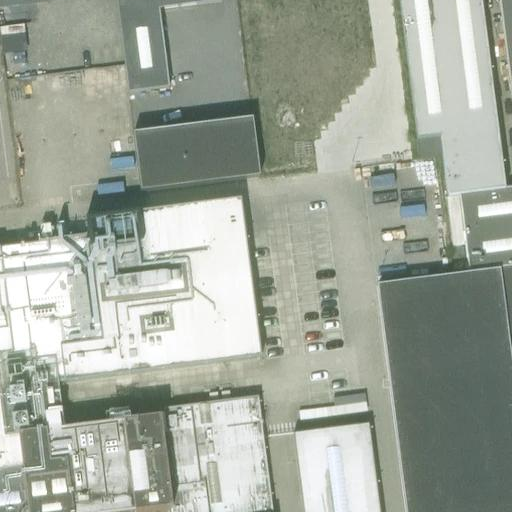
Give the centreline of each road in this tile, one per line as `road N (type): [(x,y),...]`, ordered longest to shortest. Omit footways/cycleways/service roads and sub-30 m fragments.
road 1 (unknown): [(260,204),(327,201),(355,231),(392,511)]
road 2 (unknown): [(260,204),(288,511)]
road 3 (unknown): [(0,233),(260,204)]
